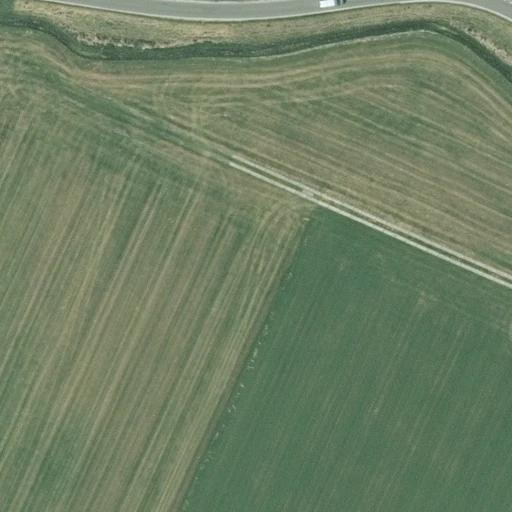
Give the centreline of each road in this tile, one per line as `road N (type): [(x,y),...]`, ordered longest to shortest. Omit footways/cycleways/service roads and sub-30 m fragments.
road 1 (tertiary): [(511,22),(474,4),(425,0),(272,19),(157,16),(60,0)]
road 2 (track): [(511,283),(231,161)]
